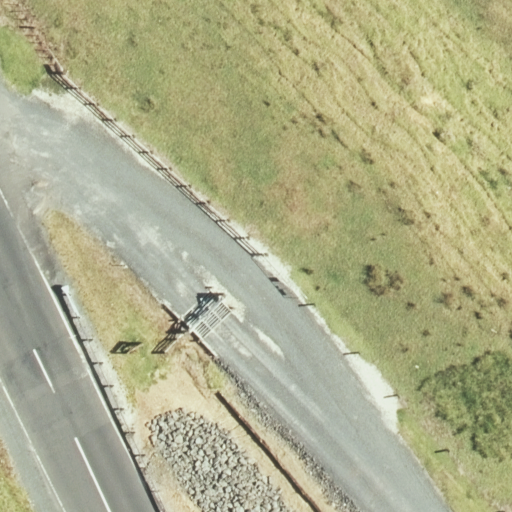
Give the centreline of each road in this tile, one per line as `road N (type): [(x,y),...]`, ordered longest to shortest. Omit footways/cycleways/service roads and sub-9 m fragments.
road 1 (track): [(349,511),(147,269),(0,175)]
road 2 (tertiary): [(0,285),(110,511)]
